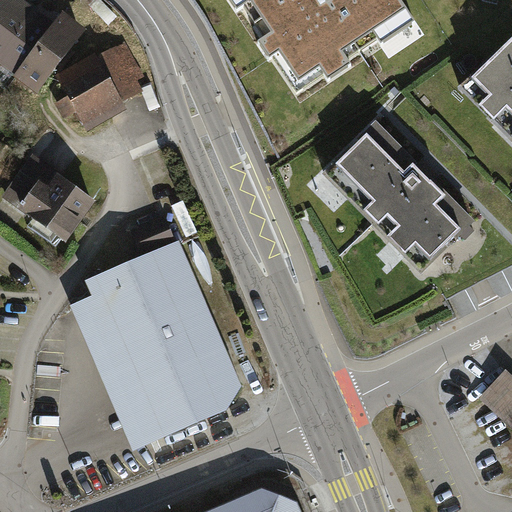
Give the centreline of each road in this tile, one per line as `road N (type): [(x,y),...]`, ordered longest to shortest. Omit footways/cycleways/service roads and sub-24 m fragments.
road 1 (tertiary): [(323,416),(161,32),(138,0)]
road 2 (residential): [(113,511),(323,416)]
road 3 (residential): [(5,486),(36,325),(56,297)]
road 4 (residential): [(412,372),(479,511)]
